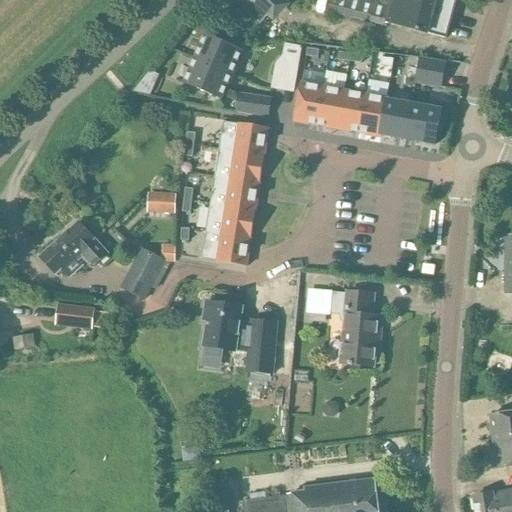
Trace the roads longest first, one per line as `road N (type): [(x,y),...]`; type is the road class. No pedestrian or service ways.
road 1 (residential): [(460,178),(327,155),(319,241),(247,277),(200,272)]
road 2 (residential): [(445,511),(460,178)]
road 3 (tertiary): [(167,0),(0,155)]
road 4 (unknown): [(327,155),(272,131),(254,274)]
road 5 (residential): [(465,139),(501,0)]
